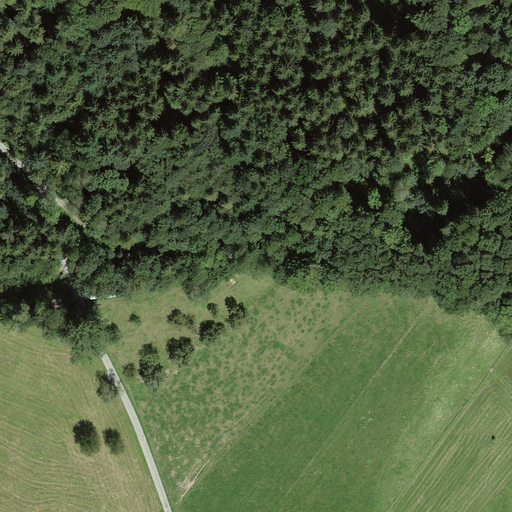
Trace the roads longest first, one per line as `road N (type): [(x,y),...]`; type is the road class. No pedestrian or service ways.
road 1 (track): [(44,189),(83,226),(134,247),(193,249),(265,233),(409,164),(511,129)]
road 2 (track): [(167,511),(78,306),(44,189),(0,145)]
road 3 (track): [(0,52),(136,0)]
